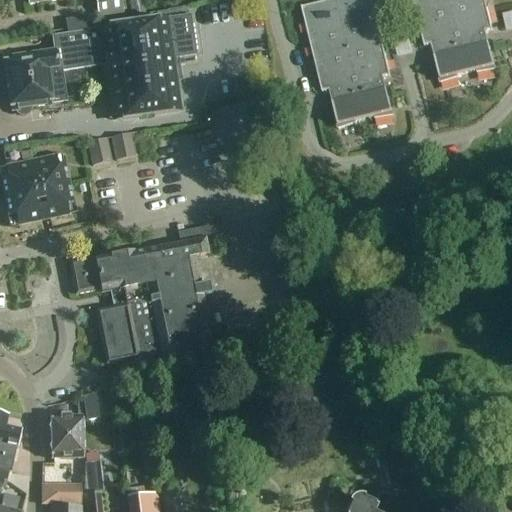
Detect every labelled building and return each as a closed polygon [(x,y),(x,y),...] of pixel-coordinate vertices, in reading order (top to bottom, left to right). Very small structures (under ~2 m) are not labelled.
[(96,0),(100,25),(125,21),(121,0),(96,0)] [(328,0),(329,3),(303,10),(323,95),(330,94),(339,131),(357,127),(356,124),(375,120),(376,122),(393,118),(384,81),(391,79),(372,0),(343,0),(342,0),(413,0),(425,50),(432,48),(441,86),(459,81),(458,79),(477,74),(478,77),(496,72),(487,35),(493,33),(485,0),(328,0)] [(134,18),(145,17),(143,2),(132,3),(134,18)] [(30,108),(31,108),(50,105),(49,104),(65,102),(61,71),(94,66),(104,65),(112,121),(181,111),(173,59),(194,56),(188,16),(169,19),(92,31),(89,32),(66,35),(50,37),(52,53),(4,61),(12,111),(16,110),(17,111),(18,111),(19,112),(20,112),(21,113),(22,113),(23,113),(24,113),(25,113),(26,112),(27,112),(28,111),(29,110),(30,109),(30,108)] [(118,163),(136,160),(132,137),(114,140),(118,163)] [(95,167),(111,164),(107,140),(90,143),(95,167)] [(58,168),(56,158),(6,167),(8,178),(1,179),(9,217),(16,216),(18,227),(69,217),(67,207),(73,205),(65,167),(58,168)] [(195,258),(208,255),(205,240),(218,238),(216,226),(177,234),(179,245),(117,256),(116,254),(68,263),(74,297),(97,293),(100,295),(109,294),(112,309),(95,312),(100,344),(105,368),(125,364),(126,370),(168,362),(169,359),(173,361),(199,357),(200,353),(204,354),(212,352),(202,298),(210,296),(208,285),(200,287),(195,258)] [(240,260),(209,267),(213,283),(244,277),(240,260)] [(0,472),(10,474),(16,451),(20,432),(5,428),(7,418),(0,416),(0,472)] [(51,461),(83,460),(81,418),(49,419),(51,461)] [(0,487),(6,489),(9,475),(0,473),(0,487)] [(98,492),(113,493),(114,477),(99,476),(98,492)] [(79,507),(79,489),(41,489),(41,507),(79,507)] [(162,511),(181,511),(177,490),(159,494),(162,511)] [(95,495),(95,511),(116,511),(116,494),(95,495)] [(158,511),(157,495),(127,499),(128,511),(158,511)] [(371,511),(375,506),(363,500),(360,500),(356,500),(353,502),(351,505),(347,511),(371,511)]
